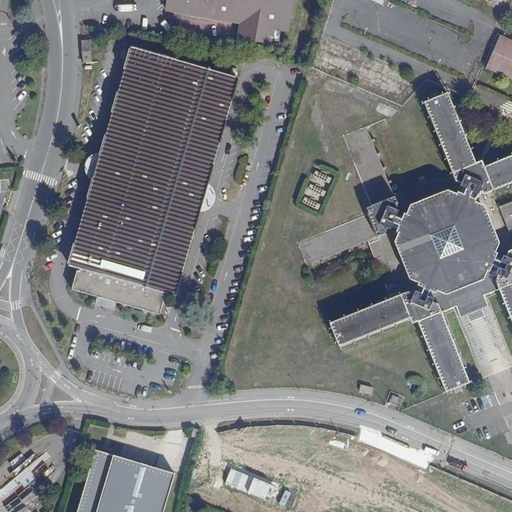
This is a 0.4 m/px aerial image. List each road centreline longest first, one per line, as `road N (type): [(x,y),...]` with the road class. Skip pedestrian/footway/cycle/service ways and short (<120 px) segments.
road 1 (residential): [(97,405),(169,418),(309,407),(358,418),(511,481)]
road 2 (residential): [(54,0),(60,103),(11,269)]
road 3 (unknown): [(440,0),(484,22),(470,59),(343,0)]
road 4 (unknown): [(89,313),(87,350),(101,360),(153,362),(169,336)]
